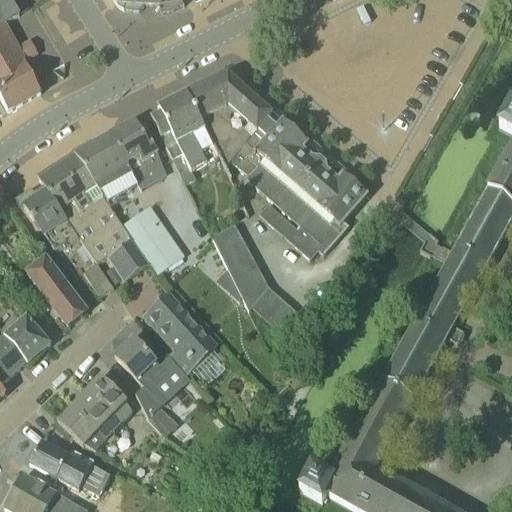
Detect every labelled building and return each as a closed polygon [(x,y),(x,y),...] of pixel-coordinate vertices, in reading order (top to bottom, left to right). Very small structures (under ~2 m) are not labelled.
[(0,0),(0,23),(3,28),(5,27),(19,19),(7,0),(0,0)] [(111,0),(115,6),(117,9),(118,10),(120,12),(123,13),(125,14),(128,15),(129,15),(139,16),(144,9),(158,10),(162,17),(163,17),(166,17),(168,17),(170,16),(184,9),(180,0),(111,0)] [(0,102),(8,116),(40,97),(23,64),(35,57),(29,47),(19,53),(5,27),(3,28),(0,23),(0,102)] [(246,184),(247,185),(295,137),(291,133),(290,133),(234,84),(233,83),(232,84),(226,78),(187,98),(213,151),(224,173),(231,165),(248,181),(246,184)] [(213,151),(187,98),(158,112),(161,118),(152,123),(185,188),(195,183),(192,175),(207,168),(201,157),(213,151)] [(340,511),(440,511),(372,474),(444,344),(456,350),(462,338),(451,331),(511,221),(511,113),(510,112),(500,132),(511,138),(511,153),(453,260),(445,255),(440,265),(448,270),(438,287),(332,483),(314,473),(298,499),(322,511),(323,511),(326,505),(340,511)] [(135,125),(110,140),(132,179),(147,171),(143,165),(150,161),(160,178),(165,175),(158,157),(149,141),(145,143),(135,125)] [(295,137),(247,185),(300,231),(298,234),(268,209),(259,220),(301,257),(311,246),(325,258),(325,259),(349,232),(348,231),(345,234),(340,230),(367,200),(343,179),(295,137)] [(75,160),(100,197),(107,207),(138,190),(132,179),(110,140),(74,159),(75,160)] [(39,183),(43,189),(60,215),(80,243),(84,248),(93,261),(97,267),(98,268),(107,262),(119,253),(132,245),(122,231),(107,207),(100,197),(75,160),(39,183)] [(60,215),(43,189),(33,196),(31,193),(14,204),(21,213),(24,211),(34,226),(36,225),(55,254),(66,247),(68,251),(80,243),(60,215)] [(148,213),(122,231),(132,245),(149,270),(149,269),(156,279),(182,262),(148,213)] [(240,239),(234,228),(213,241),(219,254),(240,239)] [(219,254),(225,266),(246,250),(240,239),(219,254)] [(132,245),(119,253),(107,262),(124,287),(149,270),(132,245)] [(323,260),(325,258),(311,246),(301,257),(310,265),(319,256),(323,260)] [(85,266),(93,261),(84,248),(76,254),(85,266)] [(225,266),(231,279),(252,260),(246,250),(225,266)] [(231,279),(237,291),(258,271),(252,260),(231,279)] [(69,331),(86,316),(46,262),(27,277),(69,331)] [(98,268),(97,267),(83,277),(100,301),(114,292),(97,269),(98,268)] [(112,270),(105,275),(114,288),(121,283),(112,270)] [(237,291),(243,304),(263,281),(258,271),(237,291)] [(252,312),(269,292),(263,281),(243,304),(248,316),(252,312)] [(280,302),(269,292),(252,312),(262,321),(280,302)] [(170,361),(183,375),(188,380),(216,354),(166,299),(145,318),(159,333),(173,358),(170,361)] [(290,311),(280,302),(262,321),(273,330),(290,311)] [(300,320),(290,311),(273,330),(283,339),(300,320)] [(8,361),(19,373),(26,368),(27,368),(59,341),(36,314),(0,345),(12,358),(8,361)] [(168,378),(163,373),(134,343),(114,361),(144,391),(136,399),(148,424),(146,425),(163,443),(168,439),(180,451),(191,440),(178,429),(177,430),(161,413),(168,406),(154,391),(168,378)] [(12,358),(0,345),(0,389),(19,373),(8,361),(12,358)] [(101,381),(87,395),(122,428),(132,417),(126,407),(127,405),(101,381)] [(105,446),(122,428),(87,395),(70,413),(105,446)] [(61,439),(66,436),(83,452),(85,450),(95,456),(105,446),(70,413),(57,427),(58,428),(56,434),(61,439)] [(250,439),(244,445),(259,461),(265,451),(250,439)] [(41,447),(30,469),(29,469),(56,484),(57,483),(71,491),(78,478),(64,471),(68,462),(41,447)] [(185,482),(192,470),(186,466),(179,478),(185,482)] [(78,511),(55,497),(23,480),(6,511),(78,511)] [(221,494),(213,489),(210,496),(217,500),(221,494)]
